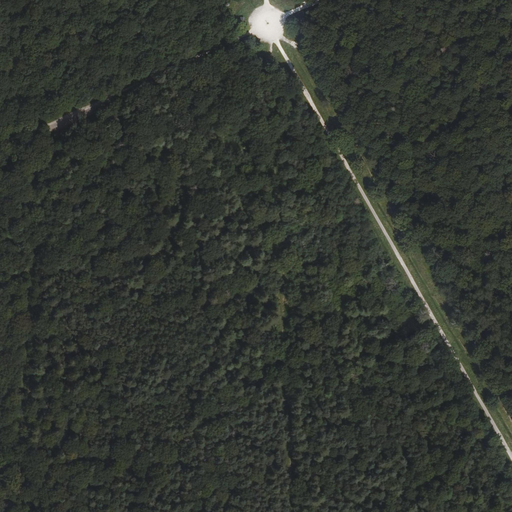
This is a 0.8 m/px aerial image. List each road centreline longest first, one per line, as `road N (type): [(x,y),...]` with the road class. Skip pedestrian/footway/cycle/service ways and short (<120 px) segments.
road 1 (track): [(511,455),(276,40)]
road 2 (track): [(290,511),(267,43)]
road 3 (track): [(511,425),(299,47)]
road 4 (track): [(0,146),(250,33)]
